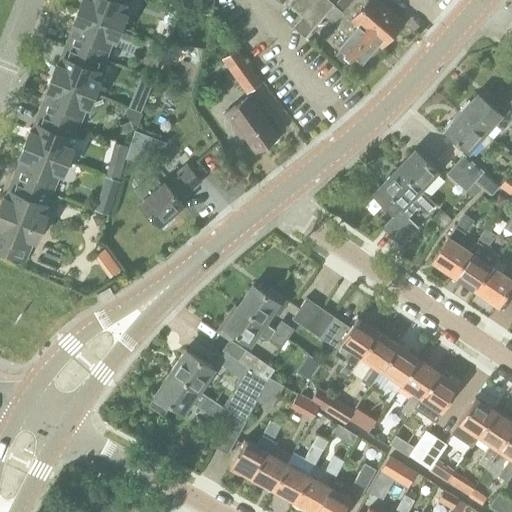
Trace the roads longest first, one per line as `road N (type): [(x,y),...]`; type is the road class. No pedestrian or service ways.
road 1 (tertiary): [(43,414),(141,308),(271,201)]
road 2 (residential): [(511,376),(271,201)]
road 3 (tertiary): [(271,201),(388,105),(480,4)]
road 4 (residential): [(219,511),(43,414)]
